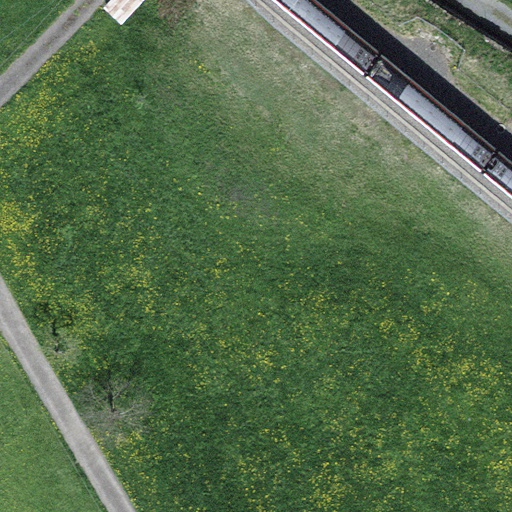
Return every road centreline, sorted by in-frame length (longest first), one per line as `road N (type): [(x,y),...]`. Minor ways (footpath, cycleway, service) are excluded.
road 1 (unclassified): [(0,297),(122,511)]
road 2 (unclassified): [(100,0),(0,110)]
